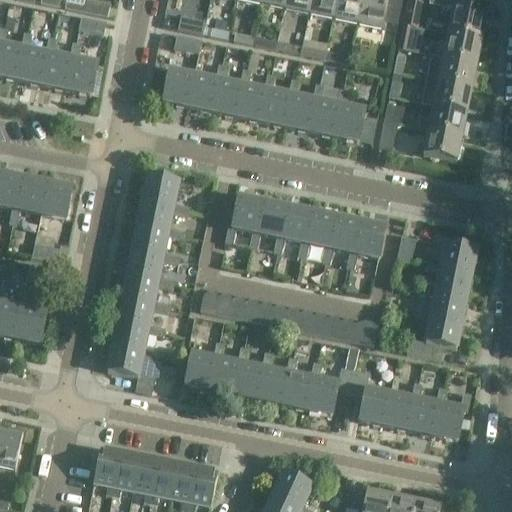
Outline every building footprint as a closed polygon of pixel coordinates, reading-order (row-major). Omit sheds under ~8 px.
[(234,0),(234,6),(258,11),(260,0),(234,0)] [(260,0),(258,11),(282,16),(285,0),(260,0)] [(285,0),(282,16),(307,21),(310,0),(285,0)] [(310,0),(307,21),(331,26),(336,0),(310,0)] [(336,0),(331,26),(356,31),(361,0),(336,0)] [(383,0),(361,0),(356,31),(381,36),(383,27),(396,30),(401,4),(387,2),(387,1),(383,0)] [(468,0),(441,0),(439,13),(450,15),(445,39),(480,45),(485,21),(475,19),(478,2),(474,1),(473,1),(468,0)] [(40,1),(39,9),(57,12),(58,4),(40,1)] [(82,9),(81,17),(105,22),(108,9),(83,4),(82,9)] [(407,5),(402,30),(410,31),(416,33),(421,7),(407,5)] [(65,6),(63,13),(81,17),(82,9),(65,6)] [(6,21),(4,32),(12,34),(15,23),(6,21)] [(179,22),(176,35),(202,40),(204,27),(179,22)] [(102,42),(105,28),(80,23),(77,37),(102,42)] [(213,24),(211,34),(217,35),(223,36),(225,27),(213,24)] [(401,36),(397,54),(406,56),(409,38),(410,33),(410,32),(410,31),(402,30),(401,36)] [(0,82),(13,86),(19,54),(3,51),(6,36),(0,34),(0,82)] [(210,34),(208,42),(226,45),(228,37),(210,34)] [(19,54),(13,86),(39,91),(44,59),(27,56),(31,41),(22,39),(19,54)] [(234,39),(232,47),(250,50),(252,42),(234,39)] [(445,39),(440,63),(475,70),(480,45),(445,39)] [(197,60),(200,46),(175,41),(172,55),(197,60)] [(252,42),(250,50),(275,55),(276,47),(252,42)] [(44,59),(39,91),(63,96),(68,64),(52,61),(55,46),(47,44),(44,59)] [(276,47),(275,55),(298,60),(298,61),(299,61),(299,60),(301,52),(276,47)] [(68,64),(63,96),(90,101),(96,70),(76,66),(79,50),(71,49),(68,64)] [(301,52),(299,60),(299,61),(323,66),(323,65),(324,65),(325,57),(301,52)] [(325,57),(324,65),(347,70),(349,62),(325,57)] [(392,79),(400,81),(404,62),(396,60),(392,79)] [(429,61),(424,85),(435,87),(468,94),(470,94),(475,70),(440,63),(429,61)] [(218,86),(212,118),(231,122),(236,123),(242,91),(238,90),(222,87),(225,72),(217,70),(214,85),(218,86)] [(242,91),(236,123),(256,127),(260,128),(267,96),(262,95),(246,92),(249,77),(245,76),(241,75),(238,90),(242,91)] [(168,76),(161,108),(187,113),(193,81),(168,76)] [(267,96),(260,128),(280,132),(285,133),(291,101),(286,100),(271,97),(274,82),(265,80),(262,95),(267,96)] [(193,81),(187,113),(207,117),(212,118),(218,86),(214,85),(193,81)] [(387,103),(395,105),(399,85),(391,84),(387,103)] [(291,101),(285,133),(286,133),(304,137),(308,138),(314,106),(311,105),(295,102),(298,87),(290,85),(286,100),(291,101)] [(424,85),(419,109),(431,111),(457,117),(465,119),(470,94),(468,94),(435,87),(424,85)] [(314,106),(308,138),(329,142),(333,143),(339,111),(335,110),(319,107),(322,95),(322,92),(314,90),(311,105),(314,106)] [(339,111),(333,143),(357,148),(357,147),(358,147),(371,150),(376,125),(363,123),(364,116),(344,112),(347,97),(338,95),(338,98),(335,110),(339,111)] [(386,110),(383,126),(391,128),(394,111),(386,110)] [(431,111),(426,136),(460,143),(465,119),(457,117),(431,111)] [(383,127),(377,152),(391,155),(396,130),(397,129),(391,128),(383,126),(383,127)] [(426,136),(421,161),(455,168),(460,143),(426,136)] [(0,213),(10,215),(7,231),(15,232),(18,217),(14,216),(21,184),(0,180),(0,213)] [(146,182),(141,207),(172,213),(171,218),(187,222),(188,213),(173,210),(178,189),(146,182)] [(14,216),(18,217),(38,221),(44,189),(21,184),(14,216)] [(44,189),(38,221),(64,226),(71,195),(44,189)] [(231,233),(227,233),(223,249),(231,251),(234,236),(250,240),(254,241),(262,209),(237,204),(231,233)] [(141,207),(136,233),(167,239),(166,243),(182,246),(183,238),(168,235),(171,218),(172,213),(141,207)] [(254,241),(250,240),(247,254),(255,256),(258,241),(275,244),(279,246),(284,213),(262,209),(254,241)] [(279,246),(275,244),(272,259),(280,261),(283,246),(299,250),(303,250),(310,219),(284,213),(279,246)] [(303,250),(299,250),(296,265),(304,266),(307,251),(323,254),(323,255),(327,256),(334,224),(310,219),(303,250)] [(327,256),(323,255),(320,269),(328,271),(331,256),(347,259),(351,260),(359,229),(334,224),(327,256)] [(351,260),(347,259),(344,274),(352,276),(356,261),(377,265),(384,234),(359,229),(351,260)] [(136,233),(131,256),(162,263),(162,267),(176,270),(178,262),(163,259),(166,243),(167,239),(136,233)] [(400,242),(395,267),(409,270),(414,244),(400,242)] [(33,250),(30,264),(55,269),(58,255),(33,250)] [(424,267),(422,276),(437,279),(438,275),(469,282),(474,257),(443,250),(439,270),(424,267)] [(131,256),(126,281),(157,287),(157,291),(171,294),(173,286),(158,283),(162,267),(162,263),(131,256)] [(51,289),(54,275),(29,270),(26,284),(51,289)] [(419,292),(417,300),(432,303),(433,300),(464,306),(469,285),(469,282),(438,275),(437,279),(434,295),(419,292)] [(126,281),(121,305),(153,311),(152,316),(167,319),(168,310),(153,307),(156,291),(157,291),(157,287),(126,281)] [(1,284),(0,290),(0,293),(4,294),(7,295),(9,285),(1,284)] [(199,317),(372,352),(377,328),(365,332),(363,326),(352,330),(350,323),(338,327),(336,321),(325,324),(322,318),(311,321),(309,315),(298,319),(296,312),(284,316),(282,309),(271,313),(268,307),(257,311),(255,304),(244,308),(241,301),(230,305),(227,299),(216,302),(214,296),(202,300),(199,317)] [(0,309),(0,341),(14,345),(22,314),(25,314),(28,299),(20,297),(17,312),(1,309),(0,309)] [(428,321),(428,324),(459,330),(461,321),(464,309),(464,306),(433,300),(432,303),(428,321)] [(118,321),(116,330),(147,336),(147,340),(162,343),(163,335),(148,332),(150,321),(152,316),(153,311),(121,305),(118,321)] [(22,314),(14,345),(39,350),(46,318),(25,314),(22,314)] [(408,345),(405,360),(430,365),(433,351),(454,355),(459,332),(459,330),(428,324),(427,326),(423,348),(408,345)] [(116,330),(111,354),(143,360),(142,364),(157,367),(159,359),(143,356),(147,340),(147,336),(116,330)] [(382,332),(381,339),(390,341),(392,333),(382,332)] [(184,391),(208,396),(215,365),(219,365),(222,351),(214,349),(211,364),(190,359),(184,391)] [(111,354),(106,378),(136,384),(135,388),(150,391),(152,391),(154,383),(148,382),(138,380),(142,364),(143,360),(142,360),(111,354)] [(215,365),(208,396),(233,401),(240,370),(244,370),(247,355),(239,354),(236,369),(219,365),(215,365)] [(347,354),(344,370),(354,372),(357,356),(347,354)] [(240,370),(233,401),(257,406),(263,375),(268,375),(271,361),(263,359),(260,374),(244,370),(240,370)] [(263,375),(257,406),(282,411),(288,379),(293,380),(296,365),(291,364),(287,364),(284,379),(268,375),(263,375)] [(288,379),(282,411),(306,416),(313,385),(317,385),(320,370),(312,369),(309,384),(293,380),(288,379)] [(313,385),(306,416),(330,421),(335,400),(347,402),(353,377),(339,374),(336,389),(317,385),(313,385)] [(358,426),(381,431),(388,400),(365,395),(368,380),(353,377),(347,402),(362,405),(358,426)] [(388,400),(381,431),(408,437),(414,405),(418,406),(421,391),(413,389),(410,404),(388,400)] [(414,405),(408,437),(432,442),(438,410),(442,411),(445,396),(437,394),(434,409),(418,406),(414,405)] [(438,410),(432,442),(456,447),(462,417),(466,418),(470,401),(462,399),(458,414),(442,411),(438,410)] [(0,474),(14,477),(21,442),(20,442),(21,436),(14,434),(13,440),(0,437),(0,474)] [(99,456),(92,490),(106,493),(104,501),(110,502),(119,460),(99,456)] [(119,460),(110,502),(118,503),(119,496),(131,498),(138,464),(119,460)] [(138,464),(131,498),(143,500),(142,508),(149,509),(157,467),(138,464)] [(157,467),(149,509),(155,511),(157,503),(170,505),(176,471),(157,467)] [(176,471),(170,505),(181,508),(180,511),(188,511),(196,475),(176,471)] [(196,475),(188,511),(194,511),(194,510),(203,511),(209,511),(216,479),(196,475)] [(289,511),(302,511),(311,494),(282,480),(271,503),(289,511)] [(362,511),(387,511),(390,502),(365,496),(362,511)] [(390,502),(387,511),(413,511),(414,507),(390,502)] [(289,511),(271,503),(266,511),(289,511)]
